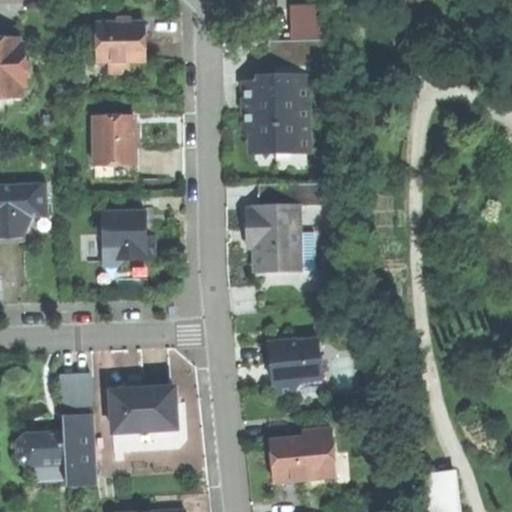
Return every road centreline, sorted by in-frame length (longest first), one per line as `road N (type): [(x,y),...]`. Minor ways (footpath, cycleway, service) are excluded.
road 1 (residential): [(206,0),(215,332)]
road 2 (residential): [(0,342),(215,332)]
road 3 (residential): [(215,332),(235,511)]
